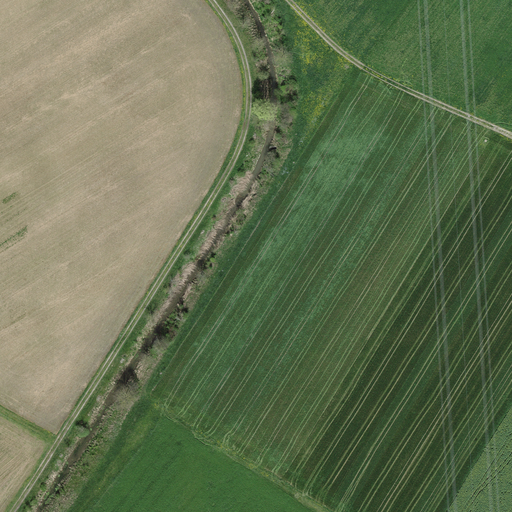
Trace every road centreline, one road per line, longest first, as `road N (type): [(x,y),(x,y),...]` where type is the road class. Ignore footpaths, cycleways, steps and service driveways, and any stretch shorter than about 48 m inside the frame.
road 1 (track): [(12,511),(107,372),(243,138),(245,68),(211,0)]
road 2 (track): [(288,0),(366,69),(511,136)]
road 3 (track): [(166,408),(323,511)]
